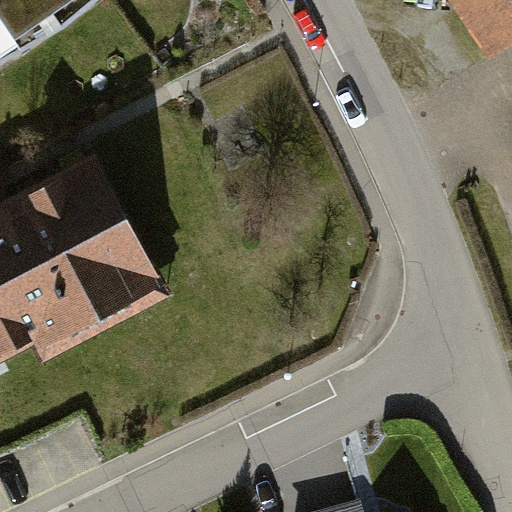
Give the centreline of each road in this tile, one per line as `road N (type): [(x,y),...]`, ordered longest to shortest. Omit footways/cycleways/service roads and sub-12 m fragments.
road 1 (residential): [(471,351),(396,160),(312,0)]
road 2 (residential): [(138,511),(471,351)]
road 3 (residential): [(511,496),(471,351)]
